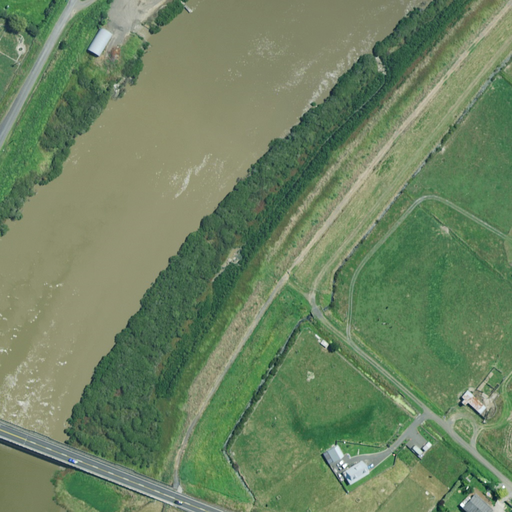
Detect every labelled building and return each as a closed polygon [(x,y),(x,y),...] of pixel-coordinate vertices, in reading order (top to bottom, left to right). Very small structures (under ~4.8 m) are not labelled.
[(99,57),(113,35),(101,27),(87,49),(99,57)] [(487,407),(467,390),(462,397),(465,399),(462,403),(465,406),(468,402),(481,414),(487,407)] [(423,452),(411,441),(407,445),(419,456),(423,452)] [(344,458),(338,446),(322,454),(328,466),(344,458)] [(351,486),(371,473),(363,460),(343,472),(351,486)] [(492,511),(494,510),(476,494),(463,508),(466,511),(492,511)]
